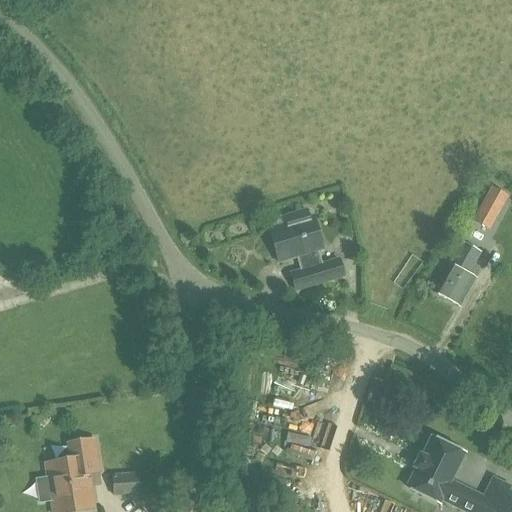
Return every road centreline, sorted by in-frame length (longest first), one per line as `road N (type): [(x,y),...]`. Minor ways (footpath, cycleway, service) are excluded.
road 1 (unclassified): [(511,418),(398,340),(232,298),(181,264)]
road 2 (unclassified): [(181,264),(98,125),(0,16)]
road 3 (unclassified): [(183,511),(196,409),(181,264)]
